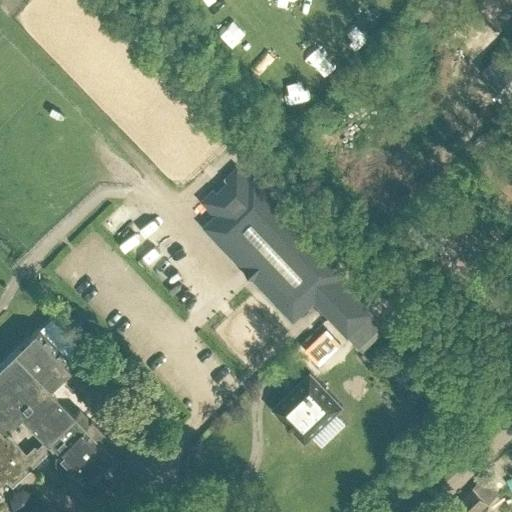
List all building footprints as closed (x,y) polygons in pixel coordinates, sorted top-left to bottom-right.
[(511,99),(511,42),(484,70),(511,99)] [(215,213),(203,224),(244,267),(253,276),(293,318),(314,298),(329,314),(348,334),(371,311),(337,276),(344,270),(254,176),(251,179),(245,173),(237,165),(226,177),(228,179),(226,181),(220,187),(216,191),(213,188),(201,199),(215,213)] [(417,351),(427,340),(444,324),(422,302),(414,310),(406,319),(420,333),(409,344),(417,351)] [(0,481),(4,477),(10,484),(30,465),(31,464),(32,463),(42,453),(49,446),(53,450),(55,451),(54,452),(54,459),(59,465),(67,465),(68,464),(83,480),(111,453),(99,441),(106,434),(78,406),(72,412),(47,386),(83,350),(48,315),(0,361),(0,481)] [(298,339),(308,354),(338,333),(327,318),(298,339)] [(310,370),(272,406),(304,441),(343,404),(310,370)] [(454,511),(476,511),(487,502),(471,486),(450,507),(454,511)]
